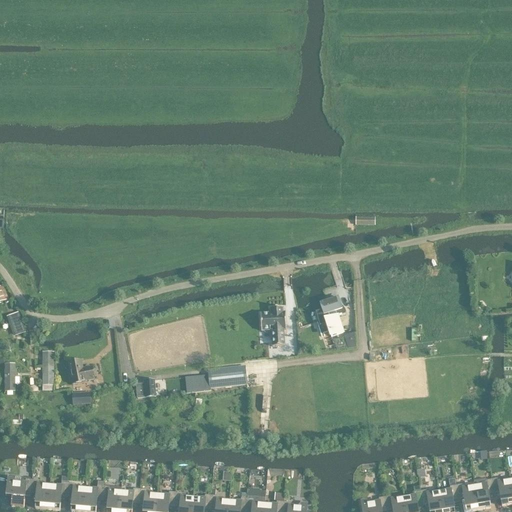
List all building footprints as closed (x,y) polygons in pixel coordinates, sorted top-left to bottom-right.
[(0,286),(0,302),(5,301),(6,303),(9,302),(2,285),(0,286)] [(319,321),(320,325),(327,323),(331,336),(343,333),(337,315),(342,314),(341,314),(340,310),(342,309),(338,297),(326,301),(320,303),(323,311),(316,313),(319,321)] [(260,313),(261,331),(262,331),(262,330),(272,330),(272,346),(285,346),(285,345),(284,345),(283,329),(285,329),(285,330),(286,330),(285,312),(283,313),(282,308),(283,308),(283,307),(270,308),(271,308),(271,313),(261,314),(261,313),(260,313)] [(9,316),(15,335),(25,331),(18,312),(9,316)] [(43,352),(43,384),(53,384),(53,352),(43,352)] [(68,363),(72,384),(85,382),(85,381),(94,379),(92,366),(83,368),(81,360),(68,363)] [(5,364),(6,390),(14,390),(13,364),(5,364)] [(209,375),(210,388),(247,385),(245,366),(208,370),(209,375)] [(209,375),(186,377),(187,393),(210,388),(209,375)] [(144,383),(136,384),(137,398),(145,397),(156,396),(154,380),(144,381),(144,383)] [(90,393),(71,394),(72,405),(90,404),(90,393)] [(12,416),(12,424),(21,424),(21,422),(22,422),(22,420),(23,420),(23,414),(19,414),(19,416),(12,416)] [(498,478),(491,479),(494,494),(499,494),(502,506),(511,504),(511,493),(510,480),(498,482),(498,478)] [(25,495),(31,495),(32,480),(26,479),(25,483),(7,481),(6,495),(12,496),(11,507),(24,508),(25,495)] [(486,484),(474,486),(478,510),(491,508),(488,495),(494,494),(491,479),(485,480),(486,484)] [(32,480),(31,495),(36,495),(35,509),(47,510),(50,485),(38,484),(38,480),(32,480)] [(61,498),(67,498),(68,483),(61,482),(61,486),(50,485),(47,510),(60,511),(61,498)] [(71,511),(74,511),(83,511),(85,488),(74,487),(74,483),(68,483),(67,498),(72,499),(71,511)] [(462,484),(456,485),(458,500),(464,499),(465,511),(467,511),(478,510),(474,486),(463,488),(462,484)] [(95,511),(97,501),(102,501),(104,486),(97,485),(97,489),(85,488),(83,511),(95,511)] [(450,490),(439,492),(441,511),(454,511),(453,501),(458,500),(456,485),(449,486),(450,490)] [(106,511),(119,511),(121,491),(121,488),(104,486),(102,501),(108,502),(106,511)] [(415,496),(403,497),(405,511),(418,511),(417,507),(423,506),(420,491),(421,491),(420,486),(413,487),(415,496)] [(131,511),(133,504),(138,504),(140,489),(133,489),(133,492),(121,491),(119,511),(131,511)] [(143,511),(155,511),(157,494),(146,493),(146,490),(140,489),(138,504),(144,505),(143,511)] [(427,490),(421,491),(420,491),(423,506),(428,505),(429,511),(441,511),(439,492),(427,494),(427,490)] [(168,511),(169,507),(174,508),(175,492),(169,492),(169,495),(157,494),(155,511),(168,511)] [(179,511),(191,511),(193,497),(182,497),(182,493),(175,492),(174,508),(180,508),(179,511)] [(265,504),(263,511),(282,511),(283,502),(284,494),(277,493),(277,501),(276,505),(265,504)] [(204,511),(204,510),(210,511),(211,495),(205,495),(204,499),(193,497),(191,511),(204,511)] [(215,511),(227,511),(229,501),(217,500),(218,496),(211,495),(210,511),(215,511)] [(263,511),(265,504),(265,498),(247,496),(247,498),(245,511),(263,511)] [(391,496),(385,497),(387,511),(393,511),(392,511),(405,511),(403,497),(392,499),(391,496)] [(386,511),(387,511),(385,497),(378,498),(379,501),(361,504),(362,511),(386,511)] [(245,511),(247,498),(241,498),(240,502),(229,501),(227,511),(245,511)] [(283,502),(282,511),(306,511),(307,507),(289,506),(289,502),(283,502)]
